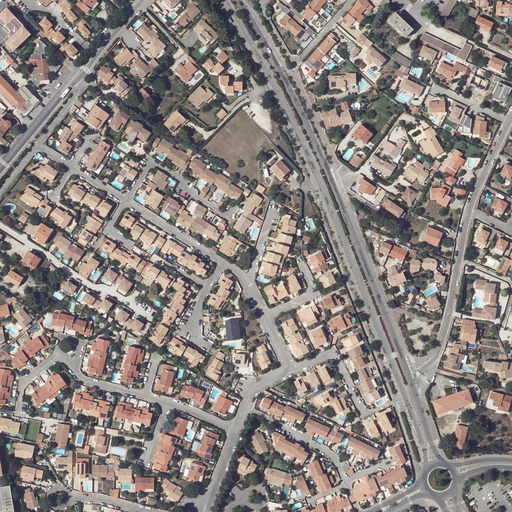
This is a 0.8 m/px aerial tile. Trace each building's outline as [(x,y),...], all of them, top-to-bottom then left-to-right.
[(37,0),(37,1),(44,9),(53,1),(55,3),(58,0),(37,0)] [(63,0),(58,5),(63,11),(70,5),(65,0),(63,0)] [(86,15),(90,11),(88,9),(95,2),(96,0),(80,0),(76,6),(86,15)] [(161,0),(171,10),(179,2),(181,0),(180,0),(161,0)] [(320,7),(313,0),(305,9),(301,13),(299,11),(298,11),(295,15),(300,19),(306,24),(320,7)] [(361,14),(366,8),(370,3),(367,1),(366,0),(359,0),(353,8),(361,14)] [(382,0),(379,5),(385,9),(390,1),(388,0),(382,0)] [(447,18),(457,0),(449,0),(441,14),(447,18)] [(505,12),(505,15),(509,16),(509,15),(509,13),(510,4),(506,4),(506,6),(503,5),(503,2),(498,1),(497,13),(502,13),(502,11),(505,12)] [(96,3),(95,2),(88,9),(90,11),(96,3)] [(191,2),(187,7),(189,10),(178,20),(183,27),(200,11),(191,2)] [(65,14),(65,15),(72,24),(77,19),(75,17),(78,15),(70,5),(63,11),(65,14)] [(291,11),(295,14),(295,15),(298,11),(292,5),(289,9),(291,11)] [(277,18),(290,30),(296,22),(287,14),(291,11),(289,9),(285,6),(281,10),(283,11),(280,15),(277,18)] [(479,10),(472,7),(469,14),(476,17),(479,10)] [(342,20),(345,23),(348,19),(353,23),(355,20),(361,14),(353,8),(342,20)] [(24,27),(7,9),(0,15),(0,18),(1,20),(6,25),(5,27),(10,32),(8,34),(9,34),(10,36),(8,38),(10,40),(6,44),(13,52),(30,35),(23,27),(24,27)] [(395,12),(388,20),(406,37),(413,29),(395,12)] [(364,17),(361,14),(355,20),(359,23),(364,17)] [(475,23),(481,26),(480,28),(489,32),(494,23),(479,16),(475,23)] [(43,35),(46,38),(53,31),(50,28),(52,27),(45,19),(39,25),(46,32),(43,35)] [(91,30),(83,20),(77,26),(79,29),(78,30),(85,38),(90,34),(88,32),(91,30)] [(219,36),(202,20),(193,30),(201,36),(208,43),(210,41),(212,43),(219,36)] [(310,35),(311,36),(315,31),(309,26),(305,30),(296,22),(290,30),(303,42),(310,35)] [(156,34),(154,35),(148,29),(144,24),(137,31),(148,42),(150,39),(153,42),(157,38),(158,36),(156,34)] [(53,31),(46,38),(49,41),(52,38),(59,45),(65,39),(58,32),(56,34),(53,31)] [(335,36),(331,32),(318,48),(325,54),(336,42),(332,39),(335,36)] [(430,44),(443,50),(446,52),(465,61),(472,46),(465,43),(462,49),(460,50),(424,32),(420,40),(421,40),(430,44)] [(365,40),(367,38),(361,33),(356,40),(358,41),(357,42),(361,45),(365,40)] [(206,45),(208,43),(201,36),(199,39),(206,45)] [(155,57),(165,46),(157,38),(153,42),(148,47),(151,50),(149,52),(155,57)] [(386,59),(371,46),(373,43),(367,39),(363,44),(368,48),(367,49),(370,52),(367,56),(372,61),(379,67),(386,59)] [(40,40),(38,41),(40,53),(35,53),(29,60),(29,61),(37,61),(40,60),(40,68),(38,69),(32,69),(33,77),(30,79),(38,88),(41,85),(40,82),(50,81),(49,75),(55,74),(60,67),(60,66),(48,67),(48,61),(50,61),(53,58),(55,59),(56,57),(55,56),(56,55),(56,53),(47,54),(46,46),(40,40)] [(352,49),(356,45),(350,41),(347,44),(352,49)] [(65,44),(59,50),(62,53),(64,51),(71,58),(77,53),(70,45),(68,47),(65,44)] [(433,61),(433,60),(438,62),(441,54),(443,50),(430,44),(428,48),(424,46),(419,55),(433,61)] [(356,45),(352,52),(355,55),(360,49),(356,45)] [(325,54),(318,48),(304,63),(311,69),(314,66),(318,69),(323,64),(321,62),(321,61),(320,60),(325,54)] [(136,55),(133,52),(132,51),(129,54),(126,50),(123,53),(120,56),(118,55),(113,60),(119,67),(125,62),(127,64),(133,57),(136,60),(136,55)] [(216,57),(220,61),(222,64),(227,59),(226,58),(227,56),(223,52),(216,57)] [(398,53),(395,58),(408,67),(412,61),(398,53)] [(183,66),(180,63),(176,66),(180,70),(177,72),(185,81),(191,75),(197,69),(195,66),(197,64),(189,56),(187,58),(189,61),(186,64),(188,66),(185,68),(183,66)] [(493,56),(488,66),(500,71),(502,68),(505,61),(493,56)] [(151,70),(150,71),(137,59),(136,60),(129,67),(132,70),(136,74),(142,80),(149,72),(151,75),(157,70),(150,63),(147,67),(151,70)] [(149,62),(150,63),(157,70),(159,67),(152,59),(149,62)] [(213,63),(212,62),(211,61),(210,59),(203,65),(209,71),(212,69),(214,71),(218,75),(224,69),(221,65),(219,63),(217,64),(215,66),(212,64),(213,63)] [(451,78),(452,75),(453,73),(455,74),(457,70),(464,74),(468,68),(457,63),(454,68),(442,62),(437,71),(451,78)] [(483,69),(473,64),(469,73),(473,75),(469,84),(484,91),(488,82),(479,78),(483,69)] [(403,65),(399,70),(407,74),(410,69),(403,65)] [(110,70),(106,68),(103,66),(97,75),(104,80),(104,81),(108,84),(109,83),(112,85),(114,83),(117,80),(113,76),(114,73),(110,70)] [(404,79),(400,87),(412,93),(413,91),(420,94),(423,88),(407,80),(409,75),(397,69),(393,74),(404,79)] [(316,75),(314,74),(310,70),(307,74),(313,78),(316,75)] [(346,84),(356,84),(356,74),(346,74),(346,76),(329,76),(329,86),(340,85),(340,86),(341,86),(341,87),(342,87),(343,87),(344,87),(345,86),(346,84)] [(493,94),(502,98),(501,100),(506,102),(511,88),(511,87),(503,84),(505,80),(496,75),(496,76),(493,81),(486,96),(489,97),(494,86),(496,87),(493,94)] [(24,86),(17,93),(0,76),(0,91),(5,96),(3,97),(11,105),(12,104),(19,111),(19,110),(23,115),(39,100),(39,99),(37,97),(36,98),(24,86)] [(229,82),(229,81),(229,80),(229,77),(220,76),(220,85),(225,85),(225,94),(233,94),(234,91),(236,91),(242,91),(242,83),(233,83),(233,85),(233,87),(228,87),(228,83),(229,83),(229,82)] [(128,86),(122,80),(123,79),(120,77),(117,80),(114,83),(116,86),(119,89),(118,90),(124,96),(132,88),(129,85),(128,86)] [(196,108),(203,101),(209,95),(210,97),(213,94),(207,88),(204,91),(200,87),(187,100),(196,108)] [(143,88),(136,95),(140,99),(138,101),(141,104),(150,96),(143,88)] [(429,113),(437,113),(437,110),(445,110),(445,102),(444,102),(444,99),(440,99),(440,102),(429,103),(429,113)] [(39,100),(23,115),(26,117),(41,102),(39,100)] [(346,100),(340,103),(343,110),(349,108),(346,100)] [(463,115),(467,107),(453,100),(451,105),(454,106),(449,116),(456,120),(459,114),(463,116),(463,115)] [(109,115),(95,105),(84,120),(98,130),(109,115)] [(221,120),(227,114),(222,109),(216,115),(221,120)] [(124,124),(129,116),(119,110),(109,126),(116,130),(121,122),(124,124)] [(328,112),(328,111),(321,114),(326,127),(336,123),(337,124),(340,123),(339,120),(342,119),(344,123),(351,120),(348,111),(341,113),(341,112),(337,114),(335,110),(328,112)] [(172,132),(181,124),(185,119),(183,118),(176,111),(163,125),(172,132)] [(471,119),(463,115),(459,124),(462,126),(462,134),(470,134),(471,119)] [(473,134),(481,135),(481,137),(488,138),(488,133),(485,132),(486,122),(483,121),(484,118),(475,116),(473,134)] [(0,138),(1,138),(3,135),(1,133),(5,129),(8,129),(9,128),(10,128),(11,127),(11,126),(11,125),(11,124),(11,123),(10,123),(10,122),(9,121),(8,121),(7,121),(5,122),(1,119),(0,120),(0,138)] [(337,124),(336,123),(326,127),(326,129),(344,123),(342,119),(339,120),(340,123),(337,124)] [(131,120),(123,133),(124,134),(127,136),(126,138),(132,141),(134,138),(136,136),(145,141),(150,132),(141,127),(142,125),(136,121),(136,123),(131,120)] [(77,134),(78,135),(84,126),(75,121),(72,126),(70,129),(77,134)] [(372,134),(361,125),(352,136),(356,139),(357,137),(365,143),(372,134)] [(65,126),(58,137),(63,140),(68,143),(71,139),(72,137),(73,137),(74,138),(77,134),(70,129),(68,128),(65,126)] [(443,153),(438,144),(434,137),(437,135),(433,130),(425,134),(428,140),(425,142),(424,142),(430,153),(433,159),(443,153)] [(154,148),(159,140),(156,137),(151,146),(154,148)] [(162,138),(155,148),(161,151),(166,154),(171,147),(172,145),(162,138)] [(397,147),(395,146),(386,141),(381,149),(396,158),(406,142),(400,139),(397,143),(398,144),(397,147)] [(6,148),(9,145),(3,140),(0,143),(4,147),(6,148)] [(68,143),(63,140),(58,148),(66,154),(69,149),(70,150),(72,146),(68,143)] [(104,154),(110,145),(101,140),(98,146),(96,145),(94,148),(104,154)] [(424,142),(425,142),(424,140),(419,142),(426,155),(430,153),(424,142)] [(185,153),(183,155),(177,151),(171,147),(166,154),(165,156),(172,160),(182,167),(186,160),(189,156),(187,154),(185,153)] [(90,158),(99,163),(104,154),(94,148),(92,152),(93,153),(90,158)] [(453,176),(462,162),(459,160),(460,158),(462,154),(461,153),(455,150),(453,153),(455,154),(453,157),(445,171),(453,176)] [(351,162),(358,167),(364,158),(356,153),(351,162)] [(382,165),(377,162),(374,160),(376,157),(373,154),(369,160),(373,162),(371,165),(389,176),(396,165),(391,162),(390,165),(384,161),(382,165)] [(94,171),(99,163),(90,158),(89,157),(87,160),(88,161),(85,166),(94,171)] [(128,167),(130,164),(133,166),(136,167),(138,163),(130,158),(126,165),(124,164),(118,173),(124,177),(125,176),(132,180),(137,172),(132,169),(128,167)] [(192,168),(194,169),(193,171),(193,172),(199,175),(204,167),(205,165),(193,158),(188,165),(192,168)] [(182,167),(172,160),(170,162),(181,168),(182,167)] [(182,167),(181,168),(184,170),(189,162),(187,161),(186,160),(182,167)] [(275,172),(282,179),(290,171),(280,160),(270,169),(274,173),(275,172)] [(416,161),(414,164),(417,167),(416,168),(413,166),(410,165),(408,168),(410,169),(407,174),(415,180),(417,178),(423,182),(429,174),(422,170),(424,167),(416,161)] [(510,178),(511,174),(511,166),(509,165),(506,163),(501,173),(510,178)] [(51,181),(58,172),(53,169),(53,170),(49,168),(50,167),(46,164),(44,167),(41,165),(40,166),(38,164),(32,173),(37,177),(38,175),(39,174),(44,177),(51,181)] [(217,175),(204,167),(199,175),(198,176),(208,183),(211,185),(212,182),(217,175)] [(414,181),(415,180),(407,174),(410,169),(408,168),(404,174),(414,181)] [(157,170),(150,182),(156,186),(159,188),(164,180),(167,176),(157,170)] [(217,175),(212,182),(217,186),(225,190),(229,184),(231,181),(218,173),(217,175)] [(359,174),(354,180),(358,183),(362,178),(363,177),(359,174)] [(445,180),(454,184),(456,180),(447,175),(445,180)] [(359,187),(364,190),(364,191),(370,195),(375,188),(362,178),(358,183),(361,185),(359,187)] [(167,183),(164,180),(159,188),(163,190),(167,183)] [(151,189),(153,190),(156,186),(150,182),(149,181),(146,185),(151,189)] [(151,189),(146,185),(141,182),(138,187),(145,191),(146,190),(148,192),(151,189)] [(79,201),(80,200),(81,198),(85,200),(89,194),(74,184),(67,194),(79,201)] [(230,197),(231,196),(232,194),(234,196),(237,198),(242,191),(229,184),(225,190),(223,193),(230,197)] [(255,189),(261,194),(265,188),(258,184),(255,189)] [(443,185),(442,189),(431,189),(432,199),(438,198),(438,197),(440,198),(440,199),(448,204),(451,197),(447,196),(451,188),(443,185)] [(208,189),(205,187),(204,186),(198,195),(202,198),(207,191),(208,189)] [(411,208),(412,205),(411,205),(418,194),(408,187),(401,198),(409,203),(408,206),(411,208)] [(245,188),(242,194),(246,197),(250,191),(245,188)] [(42,198),(35,193),(34,194),(26,189),(20,198),(25,201),(26,199),(37,206),(37,205),(40,206),(43,202),(44,201),(41,199),(42,198)] [(145,203),(155,209),(162,196),(153,190),(149,196),(145,203)] [(211,193),(207,191),(202,198),(206,201),(211,193)] [(100,200),(96,197),(96,196),(93,193),(92,195),(89,194),(85,200),(83,203),(86,205),(87,203),(95,208),(96,206),(100,200)] [(262,199),(254,194),(251,198),(249,202),(247,201),(242,209),(244,210),(250,214),(254,206),(256,207),(262,199)] [(172,213),(173,212),(176,214),(177,213),(180,214),(181,212),(182,210),(184,207),(181,205),(180,206),(177,204),(178,203),(168,197),(166,199),(161,207),(165,209),(172,213)] [(496,197),(492,205),(496,207),(495,208),(494,211),(502,214),(506,207),(508,203),(496,197)] [(106,215),(111,207),(107,204),(107,203),(101,198),(100,200),(96,206),(100,208),(99,210),(106,215)] [(399,217),(403,210),(387,199),(382,205),(386,207),(385,208),(399,217)] [(47,205),(43,202),(40,206),(37,211),(46,217),(48,214),(52,208),(47,205)] [(48,214),(59,221),(61,222),(59,224),(65,228),(72,217),(67,214),(66,216),(63,214),(64,212),(56,207),(55,210),(52,208),(48,214)] [(202,207),(198,214),(203,217),(207,210),(202,207)] [(251,222),(249,221),(251,218),(253,216),(250,214),(244,210),(241,215),(242,216),(239,221),(238,221),(233,228),(242,234),(247,227),(248,228),(251,222)] [(23,212),(20,217),(26,220),(29,216),(23,212)] [(176,221),(186,228),(192,219),(187,216),(181,212),(180,214),(176,221)] [(134,220),(135,219),(126,213),(121,222),(129,228),(134,220)] [(284,224),(282,229),(280,229),(279,228),(277,232),(280,233),(291,237),(294,227),(295,227),(296,222),(290,220),(291,216),(286,214),(283,224),(284,224)] [(103,221),(93,215),(91,218),(89,222),(84,230),(85,230),(93,235),(94,236),(103,221)] [(194,220),(190,226),(195,229),(203,234),(208,224),(196,216),(194,220)] [(134,220),(129,228),(132,229),(130,233),(138,238),(138,237),(144,229),(136,224),(137,222),(134,220)] [(33,235),(31,237),(36,240),(43,245),(52,230),(42,223),(34,236),(33,235)] [(215,242),(219,235),(216,233),(213,231),(214,230),(215,228),(208,224),(203,234),(215,242)] [(150,244),(156,235),(145,227),(144,229),(138,237),(150,244)] [(422,240),(428,242),(429,239),(438,242),(442,233),(428,227),(422,240)] [(481,228),(476,238),(477,238),(484,242),(489,232),(485,230),(481,228)] [(492,231),(489,237),(492,239),(497,230),(494,228),(492,231)] [(90,240),(93,235),(85,230),(79,241),(86,246),(88,243),(89,244),(91,240),(90,240)] [(291,237),(280,233),(276,243),(289,247),(290,244),(293,237),(291,237)] [(54,245),(65,252),(70,244),(71,242),(61,235),(54,245)] [(157,246),(162,238),(159,236),(154,245),(157,246)] [(228,256),(232,251),(236,244),(234,243),(236,240),(230,236),(228,240),(226,239),(218,251),(228,257),(228,256)] [(98,248),(101,250),(102,248),(110,254),(115,247),(116,246),(116,245),(104,237),(97,247),(98,248)] [(501,255),(508,242),(500,237),(493,250),(501,255)] [(157,246),(156,247),(160,249),(165,240),(162,238),(157,246)] [(168,239),(162,250),(166,252),(167,250),(171,253),(178,257),(183,251),(184,249),(168,239)] [(383,241),(380,250),(388,254),(392,245),(383,241)] [(274,250),(273,250),(272,253),(281,256),(282,253),(287,254),(289,247),(276,243),(274,250)] [(70,256),(77,261),(84,252),(76,247),(76,248),(70,244),(65,252),(64,253),(70,257),(70,256)] [(401,248),(393,244),(392,245),(388,254),(403,261),(407,251),(401,248)] [(110,254),(115,256),(114,257),(125,264),(126,262),(130,256),(123,251),(122,252),(115,247),(110,254)] [(29,252),(28,251),(23,260),(35,267),(40,259),(29,252)] [(186,265),(192,256),(183,251),(178,257),(177,260),(186,265)] [(269,252),(267,260),(266,263),(278,266),(278,267),(279,263),(281,256),(272,253),(269,252)] [(141,271),(147,262),(132,253),(130,256),(126,262),(135,268),(134,269),(140,273),(141,271)] [(323,261),(324,260),(321,253),(309,258),(311,263),(313,262),(315,265),(313,266),(314,269),(322,265),(320,262),(323,261)] [(186,265),(190,268),(192,266),(196,269),(201,261),(201,260),(193,254),(192,256),(186,265)] [(421,262),(419,259),(413,258),(411,260),(409,268),(410,269),(417,271),(419,270),(419,267),(422,266),(430,267),(432,271),(434,274),(433,278),(435,280),(437,279),(441,285),(443,283),(445,276),(442,275),(440,271),(438,271),(435,266),(436,265),(437,262),(435,258),(427,256),(424,258),(423,262),(421,262)] [(500,270),(507,257),(504,256),(496,271),(499,272),(500,270)] [(93,268),(94,269),(99,262),(91,257),(87,264),(85,263),(80,270),(78,273),(84,277),(86,274),(88,275),(93,268)] [(511,259),(511,260),(507,257),(500,270),(499,272),(505,274),(509,265),(511,266),(511,259)] [(141,271),(146,274),(154,279),(160,270),(155,268),(156,267),(147,261),(147,262),(141,271)] [(204,276),(210,267),(201,261),(196,269),(195,270),(204,276)] [(274,274),(275,274),(278,266),(266,263),(265,262),(264,267),(266,267),(265,271),(263,270),(262,273),(273,277),(274,274)] [(316,273),(328,267),(326,263),(325,264),(322,265),(314,269),(316,273)] [(112,282),(114,280),(117,282),(122,275),(118,273),(117,274),(109,269),(104,277),(112,282)] [(10,270),(6,277),(10,279),(9,280),(18,286),(26,274),(22,271),(19,276),(10,270)] [(154,279),(162,284),(166,287),(169,284),(171,285),(175,279),(160,270),(154,279)] [(393,276),(392,274),(388,276),(392,286),(406,280),(403,272),(393,276)] [(41,279),(45,282),(49,275),(45,273),(41,279)] [(319,279),(321,281),(322,281),(324,283),(322,284),(325,289),(335,284),(332,276),(329,277),(328,274),(319,279)] [(51,285),(55,288),(61,277),(57,275),(51,285)] [(122,275),(117,282),(120,284),(118,287),(127,292),(132,284),(124,278),(125,278),(122,275)] [(228,290),(231,286),(233,282),(224,276),(219,285),(221,286),(228,290)] [(301,288),(296,277),(289,281),(290,282),(291,285),(288,287),(291,293),(294,292),(294,291),(301,288)] [(179,291),(188,297),(191,292),(186,289),(189,285),(180,279),(174,288),(179,291)] [(495,303),(497,293),(494,293),(495,284),(486,282),(487,280),(476,279),(475,288),(485,289),(484,301),(491,302),(495,303)] [(67,280),(66,282),(63,280),(59,287),(62,289),(63,288),(72,293),(76,286),(67,280)] [(291,293),(288,287),(285,288),(283,284),(276,287),(278,291),(281,297),(288,294),(288,295),(291,293)] [(223,300),(225,301),(230,292),(228,290),(221,286),(216,295),(223,300)] [(278,298),(279,300),(282,298),(281,297),(278,291),(275,293),(273,289),(273,288),(265,291),(271,303),(275,301),(274,300),(278,298)] [(91,304),(91,303),(94,306),(98,299),(86,291),(81,299),(91,304)] [(188,297),(179,291),(174,300),(175,301),(183,305),(188,297)] [(438,305),(440,304),(435,297),(436,296),(434,293),(426,298),(425,299),(424,300),(431,310),(435,307),(438,305)] [(213,294),(211,297),(212,298),(209,303),(217,308),(218,308),(223,300),(216,295),(213,294)] [(319,302),(323,309),(326,307),(328,310),(332,308),(335,306),(336,308),(341,305),(338,299),(337,300),(335,296),(331,298),(328,300),(327,298),(319,302)] [(98,299),(94,306),(98,308),(99,305),(107,310),(112,302),(104,297),(101,301),(98,299)] [(177,314),(179,315),(185,306),(183,305),(175,301),(170,310),(177,314)] [(495,303),(491,302),(490,306),(488,306),(487,310),(483,310),(474,308),(473,316),(480,317),(480,316),(482,316),(482,317),(495,319),(497,303),(495,303)] [(0,316),(10,315),(7,304),(0,305),(0,316)] [(319,314),(315,306),(310,308),(314,316),(319,314)] [(306,310),(307,312),(305,313),(304,310),(300,312),(306,324),(308,323),(316,319),(314,316),(310,308),(306,310)] [(25,331),(26,331),(31,326),(29,323),(32,320),(22,309),(14,316),(21,323),(24,327),(23,328),(25,331)] [(124,322),(123,323),(126,325),(130,319),(127,317),(129,315),(121,309),(116,317),(124,322)] [(171,323),(172,323),(177,314),(170,310),(168,309),(163,318),(164,318),(171,323)] [(51,324),(56,326),(57,324),(60,325),(64,326),(67,315),(59,313),(59,315),(53,313),(51,324)] [(67,315),(64,326),(68,327),(71,328),(71,330),(76,331),(79,320),(74,319),(74,317),(67,315)] [(338,329),(341,327),(345,326),(345,328),(352,324),(349,319),(347,320),(345,316),(341,318),(338,320),(337,318),(329,322),(332,329),(336,327),(338,329)] [(130,319),(126,325),(129,327),(130,326),(138,331),(143,324),(135,319),(133,321),(130,319)] [(284,329),(285,329),(289,337),(296,334),(294,331),(298,330),(295,324),(293,319),(282,324),(284,329)] [(464,327),(462,340),(468,341),(469,339),(475,340),(476,334),(481,334),(482,329),(474,328),(475,321),(462,319),(461,326),(464,327)] [(79,320),(76,331),(80,332),(84,333),(84,335),(88,336),(88,335),(91,336),(92,333),(89,332),(91,326),(91,325),(86,323),(86,322),(79,320)] [(239,328),(238,320),(226,321),(227,330),(229,330),(230,335),(225,335),(225,340),(240,339),(239,334),(235,334),(235,329),(239,328)] [(152,333),(148,338),(159,344),(168,329),(160,324),(155,331),(153,334),(152,333)] [(320,328),(310,333),(316,344),(326,339),(324,336),(320,328)] [(212,338),(214,334),(207,330),(205,333),(212,338)] [(292,344),(292,345),(293,348),(300,344),(298,341),(302,339),(299,332),(296,334),(289,337),(292,344)] [(37,337),(31,341),(37,350),(41,348),(44,346),(45,347),(49,344),(47,342),(48,340),(46,337),(44,338),(42,335),(38,338),(37,337)] [(347,348),(348,351),(359,346),(364,344),(362,341),(361,341),(359,343),(355,336),(343,341),(346,346),(347,345),(348,347),(347,348)] [(174,346),(171,350),(175,353),(181,356),(182,354),(187,346),(183,344),(183,345),(177,341),(178,340),(174,337),(170,344),(174,346)] [(108,341),(100,339),(98,339),(97,343),(93,342),(92,346),(106,350),(107,346),(108,346),(109,342),(108,341)] [(37,350),(31,341),(24,346),(26,347),(21,350),(28,359),(32,356),(31,355),(34,353),(37,350)] [(305,345),(304,346),(303,343),(300,344),(293,348),(295,351),(295,350),(299,357),(309,352),(305,345)] [(106,350),(92,346),(91,350),(95,350),(93,355),(105,358),(106,353),(105,353),(106,350)] [(187,346),(182,354),(189,359),(192,360),(191,362),(196,366),(199,361),(202,363),(205,357),(187,346)] [(358,356),(363,354),(359,346),(348,351),(347,352),(349,356),(351,355),(354,361),(359,359),(358,356)] [(25,362),(28,359),(21,350),(20,349),(19,347),(17,349),(19,352),(15,355),(16,356),(12,359),(12,360),(16,365),(19,368),(23,365),(22,364),(25,362)] [(128,351),(129,352),(128,355),(142,359),(143,355),(140,354),(141,350),(129,347),(128,351)] [(446,360),(444,366),(456,369),(457,363),(460,364),(462,358),(463,359),(464,354),(461,353),(458,352),(459,348),(454,347),(450,347),(448,353),(450,353),(448,360),(446,360)] [(271,364),(269,359),(267,356),(269,355),(265,348),(260,350),(258,351),(260,354),(257,355),(259,359),(261,363),(259,364),(262,370),(268,367),(267,365),(271,364)] [(225,355),(219,352),(206,374),(216,380),(219,375),(217,374),(219,371),(224,363),(221,362),(225,355)] [(235,360),(235,363),(239,363),(244,364),(244,367),(248,367),(249,358),(245,358),(246,355),(236,354),(236,355),(237,355),(236,360),(235,360)] [(102,366),(103,363),(104,363),(105,358),(93,355),(92,360),(89,359),(88,363),(102,366)] [(124,363),(136,366),(138,361),(141,362),(142,359),(128,355),(127,359),(126,358),(124,363)] [(356,369),(365,364),(362,358),(359,359),(354,361),(352,362),(356,369)] [(502,361),(502,363),(485,360),(484,367),(500,371),(500,375),(501,378),(511,376),(511,367),(511,362),(502,361)] [(101,375),(102,370),(101,370),(102,366),(88,363),(87,367),(88,367),(90,367),(89,372),(101,375)] [(123,368),(124,368),(124,372),(138,375),(139,372),(135,371),(136,366),(124,363),(123,368)] [(163,370),(162,373),(161,377),(172,380),(174,372),(172,372),(173,367),(162,364),(161,369),(163,370)] [(0,377),(12,380),(13,376),(12,376),(10,375),(10,371),(9,368),(2,366),(0,368),(0,377)] [(322,382),(330,378),(328,375),(324,366),(320,368),(321,370),(318,372),(320,377),(322,382)] [(370,378),(373,377),(369,369),(368,367),(357,372),(359,376),(362,382),(370,378)] [(137,379),(138,375),(124,372),(123,376),(121,375),(120,380),(132,383),(133,378),(135,379),(137,379)] [(307,384),(310,383),(311,386),(312,387),(319,384),(317,379),(313,372),(306,375),(307,377),(304,378),(307,384)] [(55,377),(53,375),(53,374),(50,376),(58,388),(61,386),(62,387),(66,384),(59,374),(58,375),(55,377)] [(322,382),(322,384),(333,378),(331,374),(328,375),(330,378),(322,382)] [(50,376),(47,379),(47,380),(49,382),(45,384),(52,394),(56,392),(55,390),(58,388),(50,376)] [(0,386),(7,388),(8,383),(12,383),(12,380),(0,377),(0,386)] [(170,387),(172,380),(161,377),(160,381),(159,385),(158,384),(157,389),(167,392),(168,387),(170,387)] [(298,381),(297,380),(293,382),(299,393),(306,390),(304,385),(307,384),(304,378),(303,377),(300,378),(301,380),(298,381)] [(374,388),(370,378),(362,382),(361,383),(360,383),(361,386),(358,387),(362,394),(364,393),(365,393),(374,388)] [(40,387),(38,385),(36,387),(44,398),(47,396),(48,397),(52,394),(45,384),(40,387)] [(179,395),(179,396),(184,398),(185,396),(188,397),(192,399),(197,389),(189,385),(188,387),(184,385),(179,395)] [(0,395),(9,397),(10,393),(7,393),(7,388),(0,386),(0,395)] [(35,392),(31,395),(33,397),(32,400),(35,405),(37,404),(38,405),(42,402),(41,401),(44,398),(36,387),(33,389),(33,390),(35,392)] [(380,397),(377,391),(376,391),(374,388),(365,393),(366,396),(370,403),(380,397)] [(468,388),(433,399),(437,413),(473,401),(468,388)] [(199,402),(198,404),(203,406),(208,395),(203,393),(203,392),(197,389),(192,399),(196,400),(199,402)] [(511,397),(491,391),(489,399),(495,400),(493,405),(498,407),(499,405),(508,408),(511,397)] [(81,396),(77,395),(76,394),(73,406),(78,408),(78,406),(82,407),(85,393),(81,392),(81,393),(81,396)] [(331,403),(333,402),(331,399),(329,400),(328,397),(330,396),(328,392),(315,398),(319,405),(320,405),(324,403),(326,406),(329,404),(331,403)] [(85,409),(90,410),(92,402),(93,399),(88,398),(88,395),(89,394),(85,393),(82,407),(85,408),(85,409)] [(55,398),(52,394),(48,397),(47,396),(44,398),(49,405),(56,400),(55,398)] [(0,403),(4,405),(5,400),(9,401),(9,397),(0,395),(0,403)] [(219,396),(213,410),(223,415),(226,410),(227,408),(229,409),(232,401),(225,398),(220,396),(219,396)] [(265,398),(261,407),(264,409),(267,410),(266,412),(270,413),(275,403),(265,398)] [(342,403),(345,401),(343,398),(338,400),(333,402),(331,403),(336,414),(341,411),(343,415),(350,412),(348,408),(347,408),(344,404),(343,405),(342,403)] [(93,415),(94,414),(98,415),(101,401),(98,400),(97,403),(92,402),(90,410),(89,414),(93,415)] [(104,405),(105,402),(101,401),(98,415),(101,416),(101,417),(106,418),(107,414),(109,415),(110,409),(108,409),(109,406),(104,405)] [(118,406),(115,417),(120,418),(120,417),(124,418),(128,404),(124,403),(123,407),(118,405),(118,406)] [(275,413),(277,415),(281,417),(282,416),(283,414),(286,408),(275,403),(270,413),(274,415),(275,413)] [(127,419),(127,420),(132,421),(135,410),(130,408),(131,406),(131,405),(128,404),(124,418),(127,419)] [(286,408),(283,414),(288,416),(288,414),(290,415),(289,417),(287,421),(290,423),(296,411),(287,406),(286,408)] [(141,407),(141,408),(140,411),(135,410),(132,421),(137,422),(137,421),(141,422),(145,408),(141,407)] [(145,408),(141,422),(144,423),(144,424),(149,426),(152,414),(147,413),(148,409),(145,408)] [(298,419),(297,421),(302,423),(306,415),(296,411),(290,423),(293,425),(296,420),(296,418),(298,419)] [(382,432),(385,430),(385,429),(391,426),(385,415),(375,420),(378,426),(382,432)] [(24,435),(26,425),(11,422),(3,420),(4,419),(0,417),(0,426),(1,427),(1,430),(7,432),(24,435)] [(313,421),(314,419),(310,417),(304,428),(308,430),(306,434),(310,435),(316,423),(313,421)] [(173,424),(170,431),(173,432),(172,435),(178,437),(179,434),(183,436),(186,428),(188,422),(178,418),(177,418),(174,424),(173,424)] [(375,420),(365,425),(371,436),(378,432),(376,428),(378,426),(375,420)] [(324,424),(320,422),(319,424),(316,423),(310,435),(313,437),(314,434),(315,433),(319,435),(323,426),(324,424)] [(69,425),(58,423),(57,427),(59,427),(58,433),(56,433),(53,447),(64,449),(69,425)] [(462,448),(468,426),(457,424),(452,446),(462,448)] [(95,426),(93,433),(102,435),(104,427),(95,426)] [(323,426),(319,435),(322,436),(325,438),(324,439),(328,441),(333,431),(323,426)] [(339,445),(343,436),(337,433),(339,429),(335,427),(333,431),(328,441),(331,443),(332,441),(335,442),(339,445)] [(205,436),(202,442),(202,443),(212,447),(214,443),(215,440),(217,441),(219,435),(216,434),(217,433),(212,431),(211,432),(208,431),(206,436),(205,436)] [(258,434),(257,431),(248,435),(250,439),(252,438),(254,441),(256,445),(255,446),(259,454),(268,450),(263,442),(265,441),(260,433),(258,434)] [(276,443),(276,444),(286,450),(290,442),(284,439),(285,437),(274,431),(272,435),(274,442),(276,443)] [(95,442),(97,436),(102,437),(102,435),(93,433),(91,441),(95,442)] [(161,438),(160,442),(173,447),(174,443),(176,443),(177,439),(166,435),(164,439),(161,438)] [(102,437),(97,436),(95,442),(93,451),(103,454),(107,438),(102,437)] [(352,438),(348,445),(352,448),(353,446),(355,447),(354,448),(352,453),(355,455),(361,442),(352,438)] [(24,456),(32,457),(34,446),(17,442),(15,454),(24,456)] [(160,451),(171,456),(173,451),(172,450),(173,447),(160,442),(158,445),(161,446),(160,451)] [(290,442),(286,450),(295,455),(300,447),(300,445),(295,443),(294,444),(290,442)] [(363,451),(361,456),(365,458),(371,447),(361,442),(355,455),(358,456),(359,455),(361,450),(363,451)] [(199,455),(209,459),(211,454),(210,454),(211,450),(212,447),(202,443),(199,450),(201,451),(199,455)] [(286,450),(276,444),(274,447),(284,453),(286,450)] [(389,450),(392,457),(394,457),(395,460),(403,457),(399,446),(389,450)] [(295,456),(302,460),(304,461),(308,454),(303,451),(304,449),(300,447),(295,455),(295,456)] [(380,451),(371,447),(365,458),(365,459),(368,461),(370,458),(371,456),(372,454),(374,454),(373,457),(377,459),(380,451)] [(68,468),(68,471),(72,471),(72,467),(72,451),(68,450),(68,457),(57,457),(57,469),(61,469),(61,468),(68,468)] [(286,450),(284,453),(294,458),(295,456),(295,455),(286,450)] [(155,455),(154,458),(167,463),(169,460),(170,460),(171,456),(160,451),(158,456),(155,455)] [(239,465),(239,466),(244,469),(244,470),(248,472),(252,474),(257,466),(252,463),(253,462),(243,457),(244,455),(245,453),(240,451),(238,454),(240,455),(235,464),(239,465)] [(72,467),(72,471),(76,471),(75,478),(85,478),(85,474),(88,474),(88,458),(76,458),(76,467),(72,467)] [(152,462),(154,462),(155,463),(154,467),(166,471),(167,467),(166,467),(167,463),(154,458),(152,462)] [(317,461),(306,465),(308,469),(310,468),(311,471),(324,466),(323,462),(319,464),(317,460),(317,461)] [(189,470),(187,478),(198,481),(200,474),(202,474),(204,466),(191,463),(189,470)] [(114,468),(107,467),(107,466),(92,465),(92,477),(98,477),(98,475),(107,475),(106,477),(114,477),(114,474),(114,468)] [(118,480),(126,480),(131,480),(132,470),(118,469),(118,465),(114,465),(114,468),(114,474),(118,474),(118,480)] [(33,480),(34,477),(35,473),(38,474),(38,478),(41,478),(43,471),(22,466),(20,477),(33,480)] [(246,475),(248,472),(244,470),(244,469),(239,466),(237,470),(246,475)] [(311,471),(313,475),(310,475),(312,480),(314,479),(323,475),(322,471),(324,470),(326,469),(324,466),(311,471)] [(401,467),(399,468),(396,469),(400,479),(403,478),(407,476),(404,469),(402,470),(401,467)] [(291,479),(290,475),(288,474),(271,469),(271,471),(267,470),(264,478),(268,479),(267,482),(271,484),(272,480),(279,482),(278,485),(282,487),(283,484),(283,482),(289,484),(290,484),(291,479)] [(390,482),(390,483),(400,479),(396,469),(392,471),(392,473),(391,474),(390,482)] [(314,479),(316,483),(318,482),(319,485),(332,479),(331,476),(329,477),(327,478),(325,474),(323,475),(314,479)] [(383,477),(382,487),(384,486),(389,484),(390,482),(387,475),(383,477)] [(140,488),(145,489),(154,489),(154,478),(141,478),(136,478),(135,490),(140,490),(140,488)] [(369,478),(365,479),(371,492),(374,491),(375,492),(379,491),(377,485),(379,484),(376,479),(373,480),(372,478),(369,479),(369,478)] [(319,485),(320,488),(318,489),(320,493),(331,489),(329,484),(334,483),(332,479),(319,485)] [(359,486),(364,497),(368,495),(367,494),(371,492),(365,479),(362,481),(363,482),(363,484),(359,486)] [(169,481),(168,482),(165,480),(161,485),(165,488),(163,489),(169,493),(167,494),(178,501),(183,493),(179,491),(175,488),(176,486),(169,481)] [(301,493),(305,492),(306,494),(306,495),(310,494),(308,490),(305,482),(305,481),(301,482),(301,480),(296,482),(301,493)] [(357,490),(353,491),(355,494),(357,500),(358,502),(361,501),(360,499),(364,497),(359,486),(359,484),(355,486),(357,490)] [(0,486),(0,487),(4,511),(0,510),(0,511),(14,511),(10,486),(2,487),(0,486)] [(23,489),(26,502),(28,502),(29,508),(38,506),(37,500),(35,500),(34,497),(33,491),(30,492),(29,488),(23,489)] [(357,500),(355,494),(351,496),(347,497),(350,504),(353,502),(357,500)] [(336,497),(341,509),(351,505),(350,504),(347,497),(343,499),(343,498),(340,499),(339,495),(336,497)] [(332,500),(326,502),(327,504),(328,505),(330,511),(333,511),(341,509),(336,497),(332,498),(334,503),(333,504),(332,500)]
